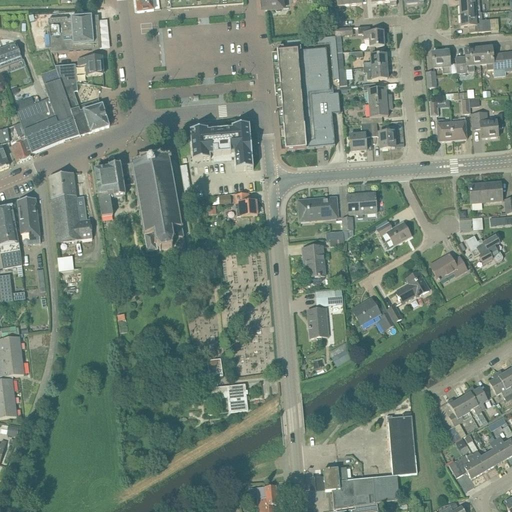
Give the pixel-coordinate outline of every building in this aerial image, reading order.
[(135,0),(137,14),(154,12),(153,11),(152,0),(135,0)] [(261,0),(262,12),(272,11),(283,10),(282,0),(261,0)] [(350,6),(349,0),(336,0),(338,11),(344,11),(344,7),(350,6)] [(460,16),(480,15),(478,0),(466,0),(467,2),(459,2),(460,16)] [(30,26),(46,25),(45,15),(29,16),(30,26)] [(481,15),(480,15),(460,16),(461,28),(469,28),(469,34),(490,32),(489,21),(482,21),(481,15)] [(96,27),(95,27),(94,23),(95,23),(95,22),(92,23),(91,17),(71,19),(71,21),(69,21),(68,20),(66,19),(48,21),(51,54),(99,50),(99,40),(98,40),(98,32),(98,29),(97,28),(96,27)] [(358,29),(358,36),(364,35),(364,41),(369,41),(369,48),(384,47),(383,33),(370,34),(370,28),(358,29)] [(0,69),(22,61),(19,53),(16,44),(0,49),(0,69)] [(308,51),(301,52),(300,49),(283,50),(283,48),(277,49),(278,54),(277,54),(277,55),(278,55),(278,59),(277,59),(278,61),(279,64),(278,64),(278,66),(279,75),(278,75),(279,76),(310,73),(308,51)] [(492,49),(478,50),(480,68),(486,67),(487,72),(493,71),(494,78),(505,77),(505,73),(503,55),(492,56),(492,49)] [(279,76),(279,77),(280,81),(279,81),(279,82),(280,82),(280,86),(279,86),(280,88),(281,97),(280,97),(280,98),(281,98),(282,102),(281,102),(281,104),(282,104),(282,107),(281,108),(281,109),(282,109),(284,129),(283,129),(283,131),(284,131),(285,140),(284,140),(284,142),(285,141),(286,150),(285,151),(285,152),(306,150),(335,148),(332,115),(340,114),(338,95),(330,96),(326,50),(308,51),(310,73),(279,76)] [(480,68),(478,50),(465,51),(465,58),(455,59),(457,75),(474,74),(474,68),(480,68)] [(450,68),(448,53),(432,55),(433,69),(442,69),(443,76),(450,75),(449,68),(450,68)] [(511,53),(503,55),(505,73),(511,72),(511,53)] [(363,64),(363,69),(386,68),(386,55),(371,57),(371,64),(363,64)] [(102,59),(92,59),(78,60),(79,67),(87,66),(88,77),(103,76),(102,59)] [(63,90),(76,85),(75,66),(55,68),(60,81),(63,90)] [(386,68),(363,69),(364,75),(367,74),(367,82),(387,80),(386,68)] [(347,87),(346,71),(338,72),(340,88),(347,87)] [(436,88),(434,73),(426,74),(428,89),(436,88)] [(63,90),(60,81),(50,86),(48,81),(44,82),(45,86),(44,87),(49,100),(17,114),(21,125),(31,156),(63,142),(79,137),(63,90)] [(77,92),(76,85),(63,90),(79,137),(109,128),(102,106),(100,107),(98,101),(78,108),(74,93),(77,92)] [(379,85),(363,87),(364,93),(368,93),(369,106),(392,104),(391,97),(386,97),(385,90),(379,91),(379,85)] [(469,100),(469,108),(479,107),(478,99),(469,100)] [(469,100),(467,100),(461,101),(462,117),(470,116),(469,108),(469,100)] [(430,118),(438,118),(437,102),(429,103),(430,118)] [(392,104),(369,106),(370,120),(361,120),(362,126),(370,125),(376,125),(382,124),(382,119),(388,118),(387,111),(392,111),(392,104)] [(474,131),(480,130),(481,140),(498,139),(497,135),(498,135),(498,132),(497,132),(497,130),(503,129),(502,115),(499,115),(500,117),(496,121),(496,123),(487,124),(486,115),(472,116),(474,131)] [(451,122),(453,143),(466,142),(465,119),(458,120),(458,121),(451,122)] [(453,143),(451,122),(444,122),(444,121),(437,122),(438,144),(453,143)] [(31,156),(21,125),(15,128),(21,144),(12,148),(18,164),(32,158),(31,156)] [(370,125),(362,126),(361,126),(362,136),(349,137),(351,153),(366,152),(365,139),(372,138),(370,125)] [(208,131),(190,132),(192,163),(210,161),(214,161),(214,162),(231,160),(231,159),(234,159),(235,172),(253,171),(252,153),(251,143),(250,135),(249,128),(249,127),(231,129),(232,130),(208,132),(208,131)] [(0,169),(9,166),(2,147),(10,144),(8,130),(0,132),(0,169)] [(393,133),(379,134),(380,150),(395,149),(393,133)] [(120,166),(123,188),(134,186),(134,187),(135,187),(137,195),(135,195),(136,197),(137,197),(139,205),(137,205),(137,207),(139,207),(140,215),(139,215),(139,217),(140,216),(142,225),(140,225),(141,227),(142,227),(144,235),(142,235),(142,236),(144,236),(144,237),(147,254),(160,251),(160,253),(161,253),(162,258),(172,256),(172,252),(174,260),(186,258),(181,230),(182,230),(181,230),(183,229),(182,228),(181,228),(180,219),(181,219),(181,217),(179,218),(178,210),(179,209),(179,208),(177,208),(176,200),(177,199),(177,198),(176,198),(174,190),(176,189),(176,188),(174,188),(172,180),(174,180),(174,178),(172,179),(171,170),(172,170),(172,168),(171,169),(169,160),(169,157),(131,164),(131,165),(120,166)] [(109,169),(106,170),(110,200),(125,198),(123,188),(120,166),(109,168),(109,169)] [(186,166),(180,167),(185,201),(199,200),(198,194),(191,195),(186,166)] [(110,200),(106,170),(94,172),(98,197),(99,197),(102,219),(113,217),(112,213),(110,200)] [(51,200),(52,208),(56,244),(92,240),(89,222),(87,222),(85,208),(84,198),(76,199),(73,175),(49,178),(52,200),(51,200)] [(471,205),(502,202),(500,184),(469,187),(471,205)] [(347,197),(349,217),(367,215),(367,213),(376,212),(375,202),(376,201),(376,199),(375,199),(375,194),(347,197)] [(235,197),(236,208),(236,211),(240,210),(241,218),(257,217),(256,203),(249,203),(249,195),(235,197)] [(230,198),(222,198),(223,206),(231,205),(230,198)] [(337,220),(337,209),(336,199),(298,202),(300,223),(337,220)] [(40,242),(36,208),(35,200),(17,202),(21,236),(30,235),(31,243),(40,242)] [(9,208),(0,210),(0,254),(3,271),(22,267),(21,257),(18,243),(14,218),(12,208),(9,208)] [(352,219),(343,220),(344,232),(345,242),(353,237),(352,231),(353,231),(352,219)] [(482,231),(482,219),(472,219),(472,231),(482,231)] [(411,238),(403,224),(392,230),(389,224),(376,231),(380,238),(386,234),(394,248),(411,238)] [(343,233),(326,234),(327,242),(330,242),(343,241),(343,233)] [(465,242),(470,251),(474,259),(480,256),(481,258),(479,258),(483,266),(492,261),(491,260),(493,258),(495,262),(496,263),(497,263),(498,264),(500,263),(501,262),(502,262),(503,260),(503,259),(502,257),(499,252),(497,253),(494,248),(499,245),(495,238),(483,244),(481,241),(477,243),(474,237),(465,242)] [(343,241),(330,242),(331,249),(344,248),(343,241)] [(323,278),(325,278),(322,248),(302,250),(303,257),(305,257),(307,280),(309,280),(309,282),(314,286),(319,286),(323,281),(323,278)] [(430,268),(435,277),(439,284),(451,276),(453,280),(467,272),(459,258),(452,262),(449,256),(442,260),(442,261),(430,268)] [(57,259),(58,272),(72,271),(71,258),(57,259)] [(398,300),(399,302),(401,305),(415,297),(416,299),(429,292),(418,273),(406,280),(408,283),(409,282),(411,286),(395,294),(399,300),(398,300)] [(0,292),(1,305),(13,303),(10,277),(0,278),(0,292)] [(341,292),(316,295),(318,309),(343,306),(341,292)] [(353,314),(358,322),(361,328),(380,317),(371,301),(364,304),(365,307),(353,314)] [(394,325),(401,321),(395,309),(388,313),(394,325)] [(310,340),(320,339),(327,339),(325,311),(308,312),(309,329),(308,329),(308,331),(309,331),(310,340)] [(388,331),(394,327),(387,316),(381,319),(388,331)] [(0,420),(16,419),(12,381),(10,381),(9,378),(24,377),(19,339),(0,341),(0,420)] [(354,348),(350,352),(354,356),(358,353),(354,348)] [(345,354),(331,362),(336,370),(350,362),(345,354)] [(220,361),(207,362),(209,375),(222,374),(220,361)] [(511,388),(511,380),(508,373),(502,376),(500,372),(496,375),(509,397),(509,396),(511,394),(511,391),(511,389),(511,388)] [(509,397),(496,375),(492,377),(494,381),(489,384),(496,397),(501,394),(507,404),(511,401),(509,396),(509,397)] [(205,390),(206,398),(206,401),(227,399),(229,414),(248,412),(245,386),(205,390)] [(472,389),(468,391),(481,413),(485,410),(483,406),(488,403),(485,398),(480,389),(474,392),(472,389)] [(461,400),(469,415),(470,414),(469,414),(474,411),(476,416),(481,413),(468,391),(464,394),(466,397),(461,400)] [(454,415),(459,424),(463,421),(462,419),(469,415),(461,400),(454,404),(452,400),(447,403),(454,415)] [(392,478),(374,479),(376,505),(399,502),(397,477),(417,477),(413,427),(411,418),(411,414),(402,415),(403,418),(392,420),(392,418),(386,418),(386,425),(388,424),(392,478)] [(459,424),(454,415),(448,418),(453,427),(459,424)] [(501,430),(507,426),(503,420),(497,424),(501,430)] [(10,428),(8,437),(16,439),(18,430),(10,428)] [(495,442),(506,461),(511,457),(511,444),(511,442),(504,446),(500,439),(495,442)] [(494,452),(487,456),(494,467),(506,461),(495,442),(490,445),(494,452)] [(494,467),(487,456),(481,459),(477,453),(472,456),(483,474),(494,467)] [(483,474),(472,456),(467,459),(466,457),(449,467),(456,480),(463,476),(467,474),(471,481),(483,474)] [(324,481),(324,484),(353,481),(353,479),(351,479),(347,479),(346,469),(338,470),(325,471),(323,471),(324,475),(324,481)] [(325,493),(332,492),(354,490),(356,508),(375,506),(375,505),(376,505),(374,479),(353,481),(324,484),(325,493)] [(264,506),(264,511),(272,511),(272,506),(277,505),(276,487),(264,488),(266,506),(264,506)] [(354,490),(332,492),(333,511),(356,508),(354,490)] [(511,511),(511,499),(503,504),(507,511),(511,511)]
